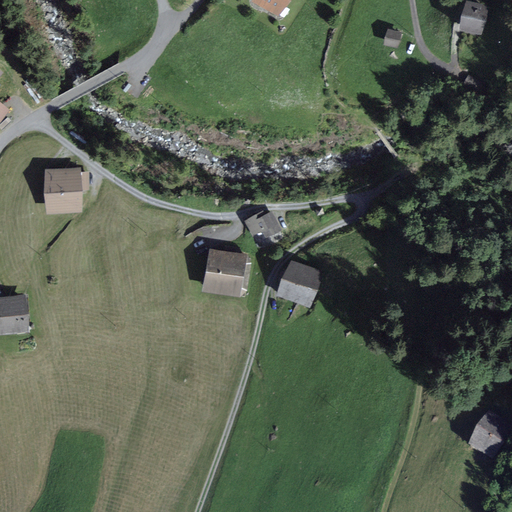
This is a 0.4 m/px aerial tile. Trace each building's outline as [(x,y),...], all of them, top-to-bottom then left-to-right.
[(254,0),(254,2),(283,17),(291,0),(254,0)] [(491,5),(469,0),(462,30),(484,35),(491,5)] [(404,34),(390,30),(386,45),(400,49),(404,34)] [(0,126),(12,111),(0,102),(0,126)] [(79,168),(47,170),(49,212),(81,210),(80,189),(88,189),(87,174),(80,174),(79,168)] [(283,230),(273,211),(261,217),(259,214),(247,220),(255,236),(265,231),(268,237),(283,230)] [(244,256),(212,251),(206,289),(238,294),(244,256)] [(322,272),(293,261),(280,294),(309,305),(322,272)] [(25,298),(0,300),(0,314),(2,333),(29,331),(25,298)] [(511,427),(489,413),(472,442),(494,456),(511,427)]
